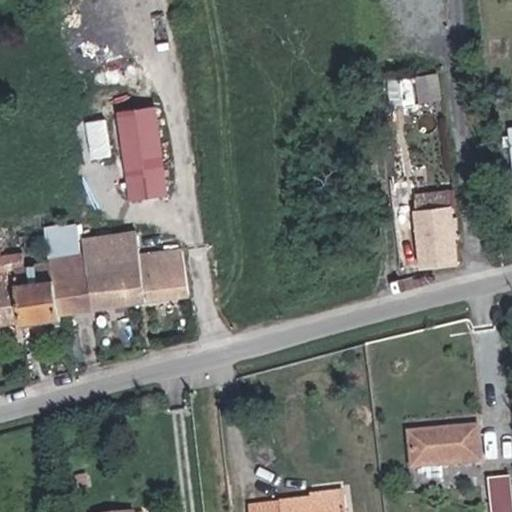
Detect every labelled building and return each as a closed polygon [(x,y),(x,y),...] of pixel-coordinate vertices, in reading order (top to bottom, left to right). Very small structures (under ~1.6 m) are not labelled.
[(389,75),(390,102),(442,99),(440,73),(389,75)] [(105,112),(113,172),(126,170),(134,169),(151,167),(141,107),(105,112)] [(511,141),(510,141),(508,129),(485,132),(493,183),(511,180),(511,141)] [(126,170),(113,172),(116,197),(155,191),(151,167),(134,169),(126,170)] [(447,260),(441,205),(406,209),(411,264),(447,260)] [(368,247),(366,222),(294,232),(297,255),(368,247)] [(66,231),(33,235),(40,278),(47,316),(170,296),(167,251),(129,256),(128,241),(100,243),(100,230),(89,230),(90,248),(76,248),(77,260),(69,261),(66,231)] [(9,325),(48,318),(47,316),(40,278),(3,285),(8,320),(9,325)] [(452,426),(385,433),(389,468),(456,461),(452,426)] [(462,479),(465,511),(490,511),(487,476),(462,479)] [(292,502),(326,499),(326,483),(292,486),(292,496),(292,502)] [(327,511),(326,499),(292,502),(292,496),(232,503),(232,511),(327,511)]
